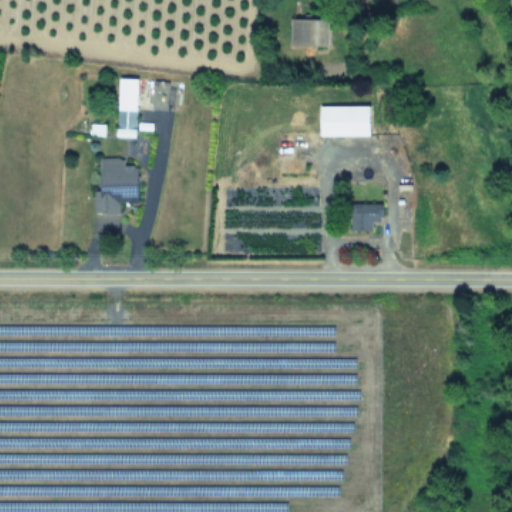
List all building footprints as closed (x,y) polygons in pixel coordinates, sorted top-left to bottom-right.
[(291,49),(331,49),(331,22),(291,22),(291,49)] [(373,138),(373,107),(321,107),(321,138),(373,138)] [(137,109),(118,109),(118,139),(137,139),(137,109)] [(125,160),(101,160),(101,196),(96,196),(96,215),(121,215),(121,205),(140,205),(140,168),(125,168),(125,160)] [(351,234),(374,234),(374,223),(384,223),(384,206),(351,206),(351,234)]
